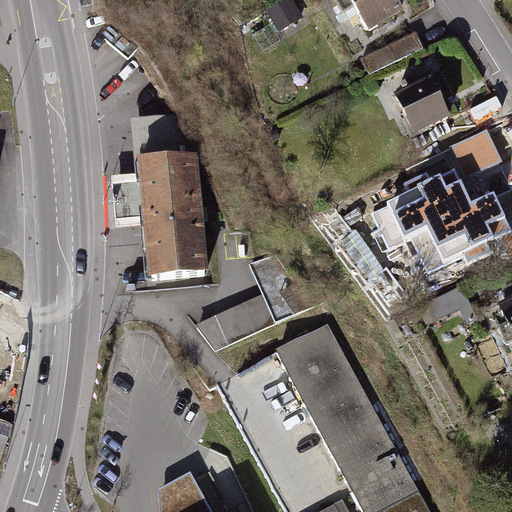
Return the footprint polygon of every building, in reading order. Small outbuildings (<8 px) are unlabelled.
[(280,36),(305,21),(292,0),(279,0),(264,10),(280,36)] [(405,13),(397,0),(349,0),(369,34),(405,13)] [(416,34),(362,60),(369,76),(424,49),(416,34)] [(395,95),(415,136),(452,118),(433,77),(395,95)] [(179,118),(136,122),(141,178),(145,227),(149,281),(208,276),(198,154),(193,155),(179,118)] [(461,162),(425,180),(469,265),(511,243),(511,212),(502,194),(511,188),(511,173),(494,138),(458,156),(461,162)] [(145,227),(141,178),(129,179),(112,180),(117,231),(134,229),(145,227)] [(264,295),(198,325),(217,351),(327,303),(304,248),(251,267),(264,295)] [(511,342),(511,285),(505,289),(502,296),(506,302),(499,305),(508,323),(499,328),(507,345),(511,342)] [(460,311),(467,327),(478,322),(462,288),(428,304),(436,322),(460,311)] [(430,511),(327,324),(276,352),(364,511),(430,511)] [(0,382),(9,385),(16,353),(0,349),(0,382)] [(0,465),(9,438),(0,434),(0,465)] [(209,511),(191,478),(159,495),(159,511),(209,511)] [(347,511),(341,500),(317,511),(347,511)]
